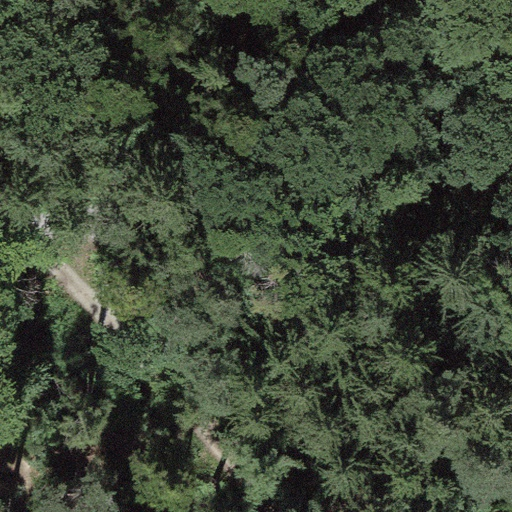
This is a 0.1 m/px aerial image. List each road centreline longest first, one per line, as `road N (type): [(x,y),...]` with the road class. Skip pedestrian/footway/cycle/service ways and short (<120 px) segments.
road 1 (track): [(252,511),(105,298)]
road 2 (track): [(105,298),(0,187)]
